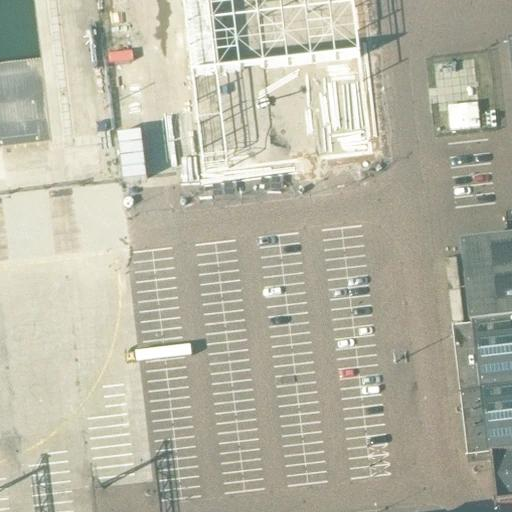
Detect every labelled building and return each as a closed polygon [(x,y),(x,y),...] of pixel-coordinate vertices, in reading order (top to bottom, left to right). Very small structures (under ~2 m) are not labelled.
[(352,0),(181,0),(202,175),(371,155),(352,0)] [(469,328),(451,330),(467,464),(491,461),(496,507),(511,504),(511,50),(508,51),(511,86),(511,215),(504,217),(508,244),(489,247),(489,244),(471,247),(471,250),(461,252),(469,328)] [(476,105),(447,108),(449,132),(478,129),(476,105)] [(443,261),(447,294),(459,292),(455,260),(443,261)] [(462,325),(459,292),(447,294),(450,326),(462,325)]
